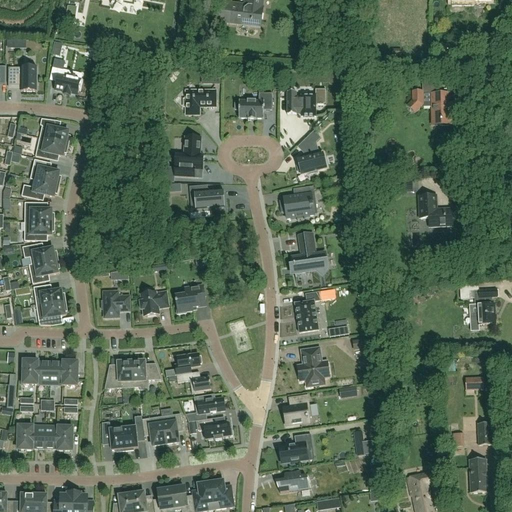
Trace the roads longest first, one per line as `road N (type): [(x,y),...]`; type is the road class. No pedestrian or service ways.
road 1 (residential): [(0,107),(90,118),(72,204),(86,333)]
road 2 (residential): [(0,478),(142,478),(250,462)]
road 3 (residential): [(259,414),(268,295),(249,171)]
road 4 (residential): [(86,333),(208,328),(259,414)]
